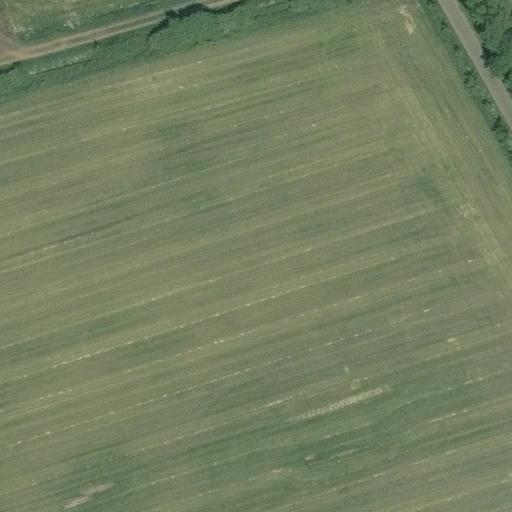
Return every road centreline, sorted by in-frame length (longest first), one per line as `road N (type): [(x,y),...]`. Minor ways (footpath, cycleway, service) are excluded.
road 1 (track): [(201,0),(0,53)]
road 2 (residential): [(437,0),(511,129)]
